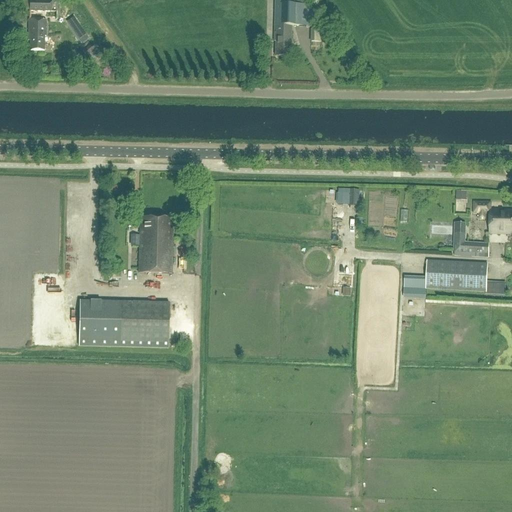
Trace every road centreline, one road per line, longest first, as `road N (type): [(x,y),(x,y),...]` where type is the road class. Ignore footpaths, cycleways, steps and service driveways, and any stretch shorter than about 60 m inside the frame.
road 1 (tertiary): [(511,161),(0,150)]
road 2 (unclassified): [(511,94),(0,86)]
road 3 (track): [(204,155),(194,511)]
